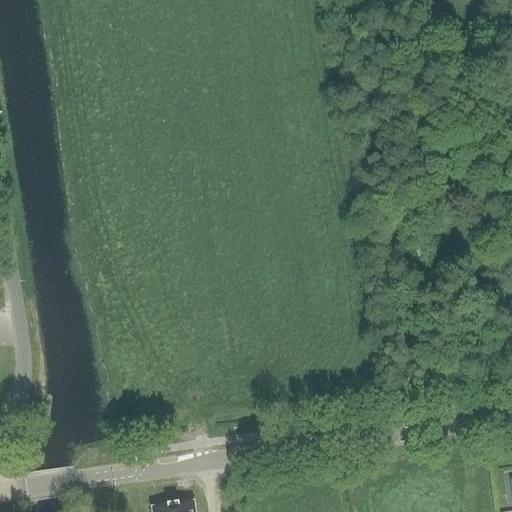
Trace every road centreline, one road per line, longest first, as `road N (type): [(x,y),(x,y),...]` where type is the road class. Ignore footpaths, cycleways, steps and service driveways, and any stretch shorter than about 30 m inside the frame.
road 1 (tertiary): [(0,491),(511,421)]
road 2 (unclassified): [(0,421),(25,364),(0,187)]
